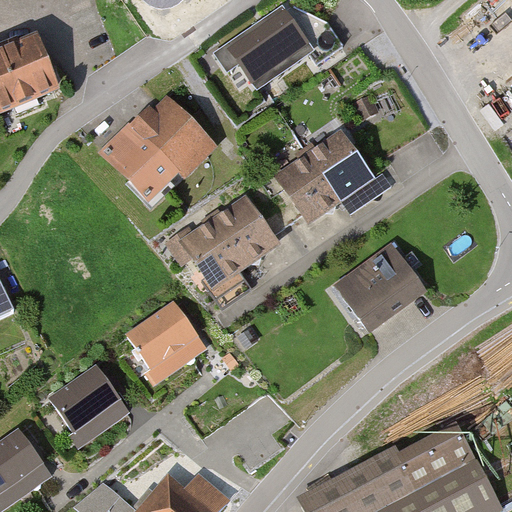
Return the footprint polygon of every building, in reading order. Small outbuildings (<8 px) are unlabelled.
[(145,0),(156,8),(169,10),(181,5),(184,0),(145,0)] [(294,8),(231,50),(255,85),(306,50),(318,67),(344,49),(328,26),(294,8)] [(0,114),(54,93),(36,44),(11,53),(0,58),(0,114)] [(108,156),(148,199),(206,144),(166,102),(108,156)] [(313,147),(306,152),(342,204),(372,183),(341,137),(317,153),(313,147)] [(342,204),(306,152),(298,157),(303,165),(280,180),(311,225),(342,204)] [(246,202),(215,224),(246,269),(278,247),(246,202)] [(246,269),(215,224),(184,245),(215,290),(246,269)] [(337,289),(367,330),(422,289),(393,249),(337,289)] [(0,320),(15,314),(0,281),(0,320)] [(175,306),(129,338),(137,350),(134,353),(140,362),(144,360),(152,372),(199,340),(175,306)] [(271,394),(253,369),(186,416),(203,441),(271,394)] [(98,370),(52,401),(75,435),(121,404),(98,370)] [(454,427),(305,505),(308,511),(497,511),(498,511),(454,427)] [(20,433),(0,446),(0,510),(1,511),(4,511),(52,479),(20,433)] [(132,511),(103,486),(76,508),(80,511),(222,511),(228,505),(205,485),(193,498),(171,480),(156,497),(150,492),(134,511),(132,511)]
